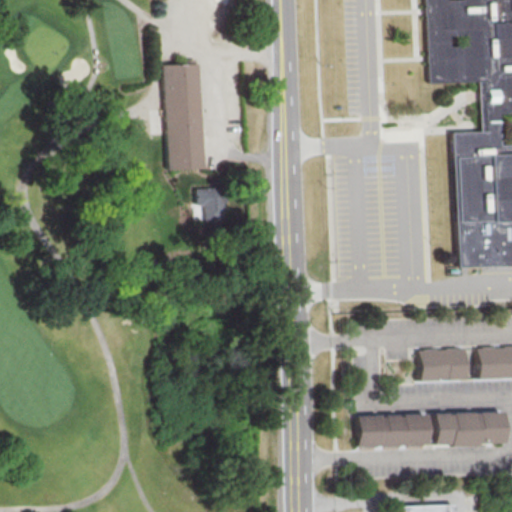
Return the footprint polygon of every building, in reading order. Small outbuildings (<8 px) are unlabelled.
[(426,85),(476,84),(478,127),(478,133),(449,135),(450,156),(454,268),(511,266),(511,0),(423,0),(424,12),(425,62),(426,85)] [(199,170),(164,171),(161,65),(196,64),(199,170)] [(192,189),(215,189),(215,187),(222,187),(223,203),(220,203),(221,221),(216,221),(201,221),(201,206),(193,206),(192,189)] [(473,347),(511,346),(511,377),(474,378),(473,347)] [(414,349),(460,348),(462,381),(415,382),(414,349)] [(354,417),(501,411),(502,443),(356,449),(354,417)] [(447,511),(447,503),(387,505),(387,511),(447,511)]
